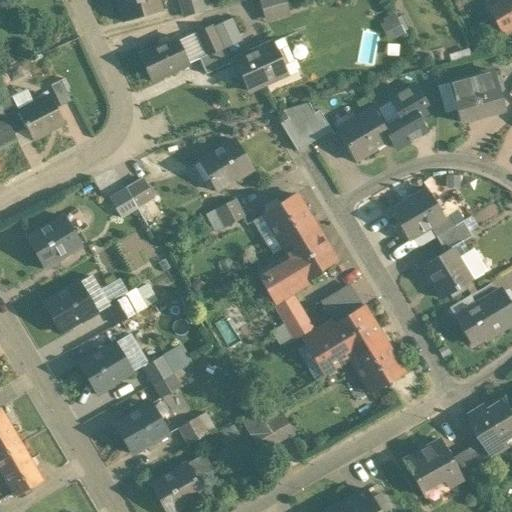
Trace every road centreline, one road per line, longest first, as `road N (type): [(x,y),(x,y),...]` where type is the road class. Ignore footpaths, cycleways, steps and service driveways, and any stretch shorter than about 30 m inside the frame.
road 1 (residential): [(80,0),(127,115),(108,150),(0,204)]
road 2 (residential): [(241,511),(450,393)]
road 3 (residential): [(0,314),(117,511)]
road 4 (residential): [(335,207),(450,393)]
road 5 (residential): [(511,184),(464,161),(439,159),(335,207)]
